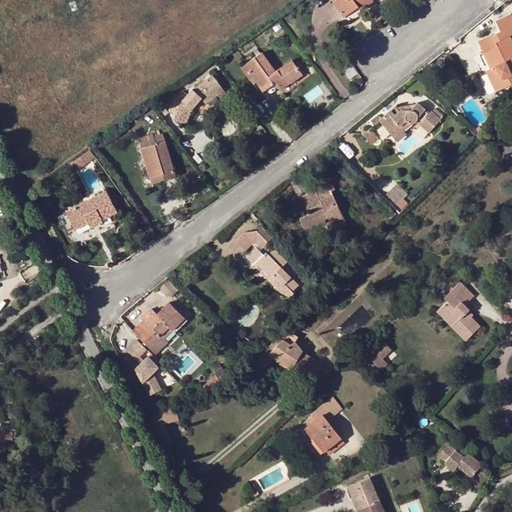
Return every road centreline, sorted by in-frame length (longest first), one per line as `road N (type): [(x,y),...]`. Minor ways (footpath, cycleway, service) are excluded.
road 1 (residential): [(72,310),(187,234),(485,2)]
road 2 (tertiary): [(72,310),(169,501)]
road 3 (tertiary): [(0,166),(72,310)]
